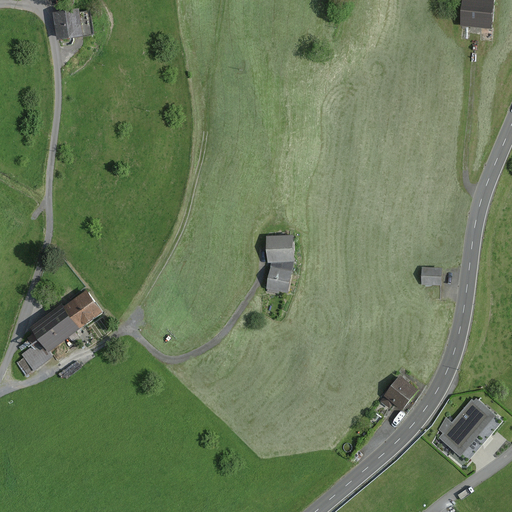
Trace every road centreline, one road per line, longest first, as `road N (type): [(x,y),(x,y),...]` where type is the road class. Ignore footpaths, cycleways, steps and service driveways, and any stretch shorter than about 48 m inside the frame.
road 1 (primary): [(511,123),(482,193),(459,333),(441,384),(406,433),(316,511)]
road 2 (unclassified): [(37,0),(58,85),(50,221),(0,375)]
road 3 (track): [(482,193),(466,182),(473,37)]
